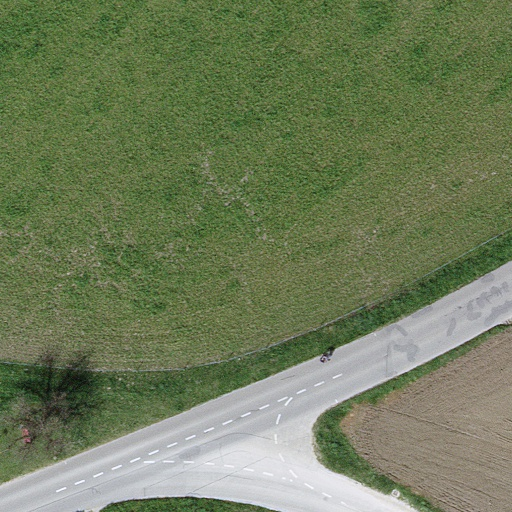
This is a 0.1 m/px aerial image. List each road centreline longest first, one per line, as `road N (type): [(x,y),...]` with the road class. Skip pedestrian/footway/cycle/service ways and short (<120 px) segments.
road 1 (tertiary): [(511,288),(168,449)]
road 2 (track): [(168,449),(238,468),(335,511)]
road 3 (tertiary): [(7,511),(168,449)]
